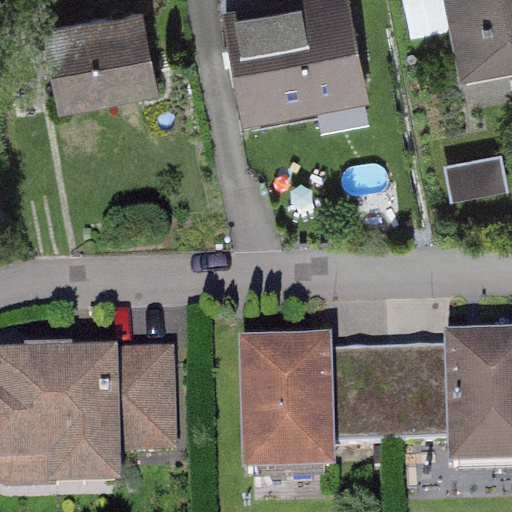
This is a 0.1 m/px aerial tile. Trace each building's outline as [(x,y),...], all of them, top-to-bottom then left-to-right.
[(352,0),(229,0),(253,115),(371,91),(352,0)] [(511,0),(443,0),(454,56),(511,45),(511,0)] [(150,1),(45,24),(61,97),(166,74),(150,1)] [(460,193),(511,184),(511,158),(510,149),(454,157),(460,193)] [(340,476),(338,331),(242,333),(244,477),(340,476)] [(511,332),(448,332),(449,466),(511,466),(511,332)] [(117,340),(0,344),(0,479),(122,474),(117,340)]
